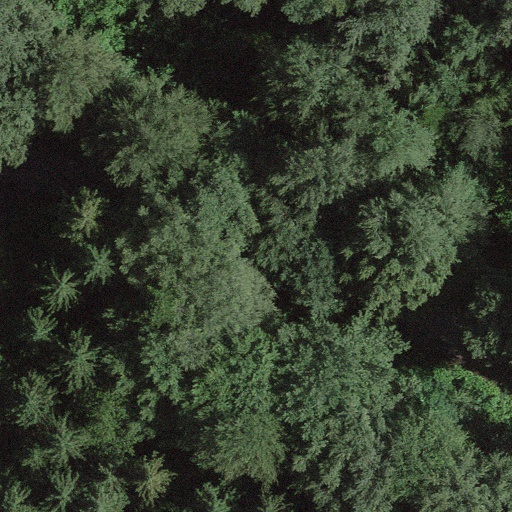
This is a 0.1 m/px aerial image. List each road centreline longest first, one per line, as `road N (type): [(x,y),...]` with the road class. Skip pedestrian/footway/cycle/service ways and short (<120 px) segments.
road 1 (residential): [(511,354),(0,167)]
road 2 (track): [(0,199),(33,313),(0,391)]
